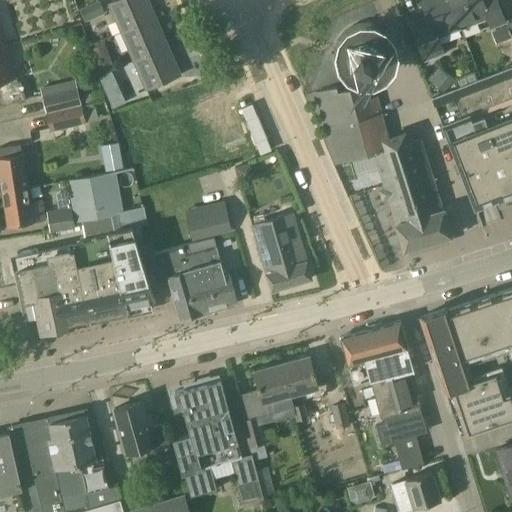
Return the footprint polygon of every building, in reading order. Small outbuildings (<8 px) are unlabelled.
[(105,13),(99,0),(98,0),(79,8),(85,21),(105,13)] [(121,31),(122,32),(155,18),(147,0),(115,0),(109,3),(116,20),(107,24),(112,35),(121,31)] [(435,37),(460,28),(453,9),(456,8),(452,0),(425,0),(422,1),(428,19),(410,25),(423,61),(441,54),(435,37)] [(453,9),(460,28),(488,18),(492,29),(507,22),(498,0),(452,0),(456,8),(453,9)] [(122,32),(134,61),(167,47),(155,18),(122,32)] [(339,38),(334,49),(334,62),(339,73),(348,82),(357,85),(361,75),(365,76),(370,75),(375,73),(378,70),(383,64),(384,60),(384,54),(381,46),(378,42),(375,41),(380,27),(374,25),(371,24),(359,24),(347,29),(339,38)] [(496,43),(511,37),(507,25),(492,31),(496,43)] [(18,82),(7,46),(0,47),(0,107),(26,99),(21,81),(18,82)] [(180,77),(167,47),(134,61),(146,91),(180,77)] [(110,53),(96,59),(101,71),(115,65),(110,53)] [(511,67),(431,99),(462,177),(465,176),(463,172),(478,167),(491,199),(497,197),(498,199),(499,199),(498,196),(509,192),(511,199),(511,67)] [(428,80),(443,93),(453,82),(438,69),(428,80)] [(77,86),(42,95),(46,112),(81,103),(102,97),(100,90),(79,95),(77,86)] [(117,86),(104,91),(111,107),(124,101),(117,86)] [(337,92),(317,97),(335,164),(375,154),(396,225),(394,225),(402,250),(403,252),(450,238),(450,236),(442,211),(441,211),(420,141),(392,149),(382,114),(372,116),(365,89),(338,96),(337,92)] [(80,105),(47,113),(50,131),(84,123),(83,120),(80,105)] [(0,178),(2,192),(26,188),(20,145),(0,148),(0,178)] [(120,157),(104,160),(106,172),(117,170),(123,169),(120,157)] [(15,264),(18,280),(16,281),(22,307),(25,306),(30,308),(30,311),(35,310),(40,333),(73,327),(72,322),(155,305),(131,228),(148,224),(144,207),(123,210),(117,170),(106,172),(69,179),(77,220),(83,219),(87,237),(78,239),(81,250),(15,264)] [(26,188),(2,192),(8,227),(44,221),(41,201),(29,203),(26,188)] [(68,190),(60,191),(58,194),(60,208),(71,207),(68,190)] [(74,227),(71,207),(60,208),(47,211),(50,231),(74,227)] [(225,207),(187,215),(192,235),(229,227),(225,207)] [(311,279),(291,214),(250,226),(271,292),(311,279)] [(214,237),(189,244),(208,312),(222,308),(221,306),(236,302),(229,275),(224,276),(215,242),(214,237)] [(208,312),(189,244),(150,254),(157,280),(167,277),(180,320),(208,312)] [(448,309),(420,318),(420,319),(421,319),(461,436),(511,419),(511,288),(448,310),(448,309)] [(373,387),(374,391),(412,381),(406,359),(410,358),(407,349),(409,349),(402,321),(338,338),(351,387),(372,381),(373,387)] [(282,364),(291,396),(319,389),(310,356),(282,364)] [(256,417),(242,420),(249,447),(266,442),(259,416),(269,413),(294,406),(293,404),(291,396),(282,364),(255,371),(260,388),(248,391),(256,417)] [(180,391),(174,393),(177,407),(184,405),(192,434),(174,439),(184,473),(185,473),(191,496),(217,489),(214,477),(234,472),(242,502),(252,499),(255,511),(266,508),(252,453),(242,455),(223,380),(180,391)] [(412,381),(374,391),(376,396),(383,423),(376,425),(382,444),(394,440),(402,470),(423,464),(415,435),(426,432),(412,381)] [(374,391),(373,387),(363,389),(366,398),(376,396),(374,391)] [(141,401),(114,408),(126,452),(131,451),(136,454),(147,451),(156,473),(177,465),(161,424),(152,427),(149,415),(146,416),(141,401)] [(297,419),(306,417),(302,402),(293,404),(294,406),(297,419)] [(346,402),(331,405),(336,428),(350,425),(346,402)] [(43,417),(7,425),(9,434),(13,449),(28,445),(41,511),(77,511),(117,500),(120,499),(116,485),(109,487),(104,463),(97,464),(96,462),(69,468),(72,480),(58,483),(55,472),(54,472),(47,440),(54,439),(50,424),(86,416),(84,407),(43,417)] [(96,462),(86,416),(50,424),(54,439),(47,440),(54,472),(55,472),(58,483),(72,480),(69,468),(96,462)] [(9,434),(0,435),(0,511),(41,511),(28,445),(13,449),(9,434)] [(511,445),(496,450),(511,500),(511,499),(511,445)] [(393,485),(396,495),(400,511),(401,511),(441,501),(432,472),(406,480),(406,481),(393,485)] [(370,480),(347,486),(350,499),(356,502),(370,498),(373,493),(370,480)] [(191,511),(185,492),(125,510),(126,511),(191,511)] [(120,511),(117,500),(77,511),(120,511)]
